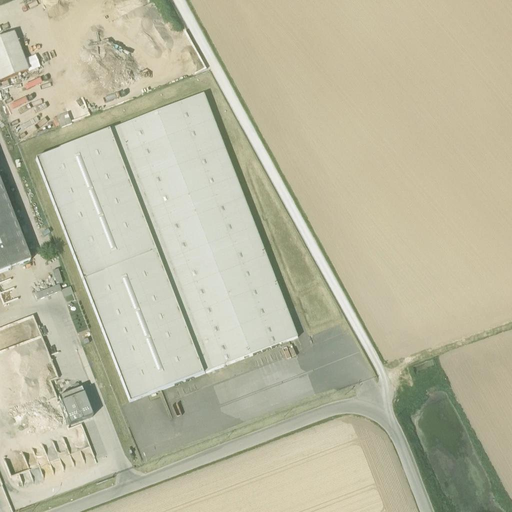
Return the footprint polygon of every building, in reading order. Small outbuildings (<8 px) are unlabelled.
[(13,34),(0,39),(0,82),(28,72),(24,62),(13,34)] [(33,59),(24,62),(28,72),(37,69),(33,59)] [(0,89),(0,93),(3,103),(16,99),(12,86),(0,89)] [(204,96),(111,132),(205,375),(224,367),(225,368),(288,344),(287,343),(298,339),(204,96)] [(4,107),(9,118),(22,113),(17,102),(4,107)] [(68,114),(56,119),(60,130),(72,125),(68,114)] [(129,404),(205,375),(111,132),(35,161),(129,404)] [(0,273),(30,263),(0,185),(0,273)] [(62,285),(58,271),(52,273),(56,287),(62,285)] [(59,286),(34,296),(37,302),(61,292),(59,286)] [(70,289),(61,292),(64,299),(73,296),(70,289)] [(14,324),(0,329),(0,342),(12,337),(11,333),(17,331),(14,324)] [(82,395),(59,404),(69,428),(92,419),(82,395)]
